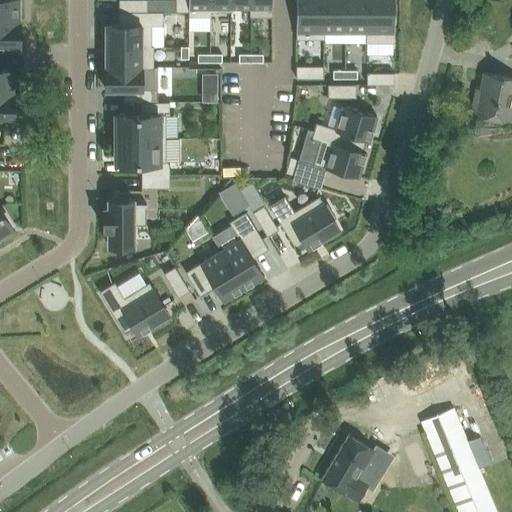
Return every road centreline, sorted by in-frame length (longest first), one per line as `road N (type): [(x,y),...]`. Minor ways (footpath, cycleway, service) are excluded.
road 1 (residential): [(148,386),(360,252),(391,212),(445,0)]
road 2 (secondary): [(511,254),(408,301),(178,427)]
road 3 (secondary): [(195,452),(414,325),(511,283)]
road 4 (residential): [(81,0),(82,200),(59,244),(0,294)]
road 5 (secondary): [(178,427),(59,511)]
